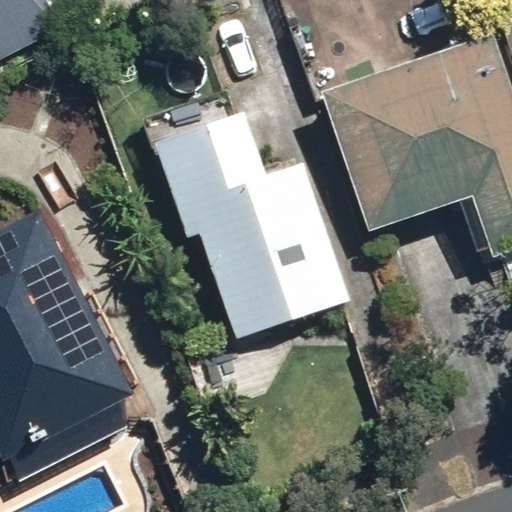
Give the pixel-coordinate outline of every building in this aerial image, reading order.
[(0,0),(0,69),(94,16),(84,0),(0,0)] [(511,120),(483,47),(302,104),(353,242),(433,213),(437,224),(446,220),(463,265),(475,261),(478,268),(511,255),(511,120)] [(200,100),(128,128),(174,248),(184,244),(224,350),(334,308),(285,178),(253,190),(229,127),(213,133),(200,100)] [(0,466),(122,402),(27,221),(0,235),(0,466)] [(142,511),(119,460),(0,511),(142,511)]
